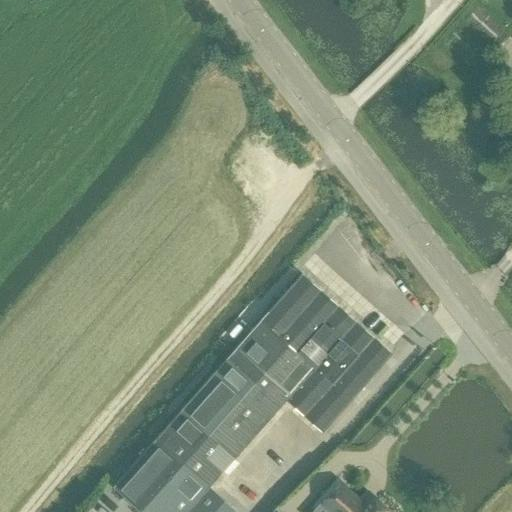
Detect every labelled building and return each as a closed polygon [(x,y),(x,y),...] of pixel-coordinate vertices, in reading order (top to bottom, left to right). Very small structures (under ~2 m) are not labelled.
[(285,329),(319,291),(300,275),(267,313),(285,329)] [(319,291),(285,329),(303,345),(337,307),(319,291)] [(290,394),(314,367),(354,322),(337,307),(303,345),(277,374),(241,342),(237,346),(290,394)] [(303,345),(285,329),(267,313),(241,342),(277,374),(303,345)] [(331,383),(372,338),(354,322),(314,367),(331,383)] [(350,400),(390,354),(372,338),(331,383),(350,400)] [(286,398),(290,394),(237,346),(226,359),(280,406),(287,398),(286,398)] [(269,418),(280,406),(226,359),(215,371),(269,418)] [(304,414),(331,383),(314,367),(290,394),(286,398),(287,398),(304,414)] [(251,438),(269,418),(215,371),(198,390),(251,438)] [(323,430),(350,400),(331,383),(304,414),(323,430)] [(235,457),(251,438),(198,390),(181,409),(235,457)] [(221,473),(235,457),(181,409),(167,425),(221,473)] [(208,488),(208,487),(221,473),(167,425),(154,440),(208,488)] [(236,511),(208,487),(208,488),(154,440),(113,486),(142,511),(236,511)] [(391,511),(367,490),(359,499),(341,482),(322,503),(332,511),(391,511)]
